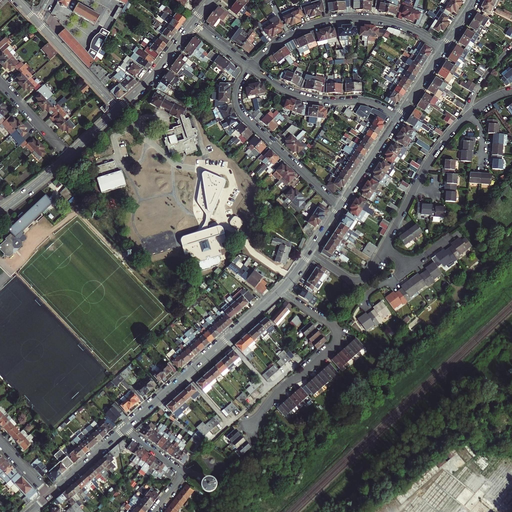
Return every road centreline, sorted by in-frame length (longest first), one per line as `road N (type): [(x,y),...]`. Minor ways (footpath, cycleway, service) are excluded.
road 1 (residential): [(442,47),(395,23),(341,17),(288,34),(250,67)]
road 2 (residential): [(280,290),(332,324),(337,341),(280,387),(248,432)]
road 3 (tertiary): [(124,428),(280,290)]
road 4 (residential): [(250,67),(237,90),(242,112),(339,205)]
road 5 (residential): [(250,67),(299,95),(365,100),(397,116)]
road 6 (residential): [(124,428),(181,472),(152,511)]
